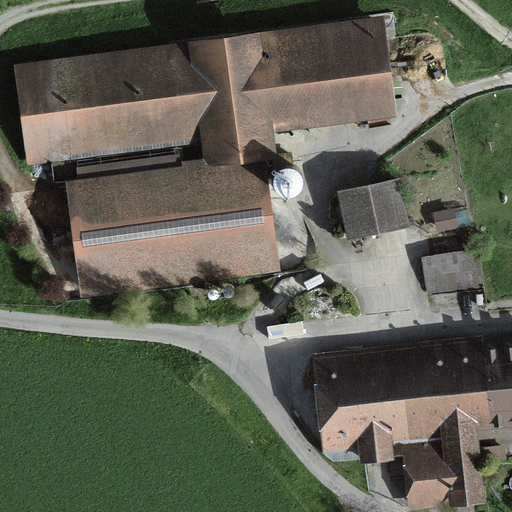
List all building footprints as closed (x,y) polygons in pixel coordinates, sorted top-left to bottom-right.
[(397,113),(384,12),(261,29),(261,26),(188,36),(188,38),(13,61),(27,164),(200,141),(202,154),(180,157),(179,151),(76,165),(78,175),(64,177),(80,295),(280,268),(265,154),(277,152),(274,130),(397,113)] [(348,238),(414,224),(413,216),(410,217),(400,172),(337,186),(348,238)] [(433,210),(437,230),(470,223),(466,206),(455,209),(454,206),(433,210)] [(484,285),(478,245),(421,254),(427,294),(484,285)] [(485,342),(483,331),(311,350),(322,451),(333,461),(395,456),(394,453),(402,453),(409,508),(487,499),(479,437),(495,435),(494,425),(511,423),(511,335),(511,336),(511,340),(503,340),(502,337),(492,338),(493,342),(485,342)]
